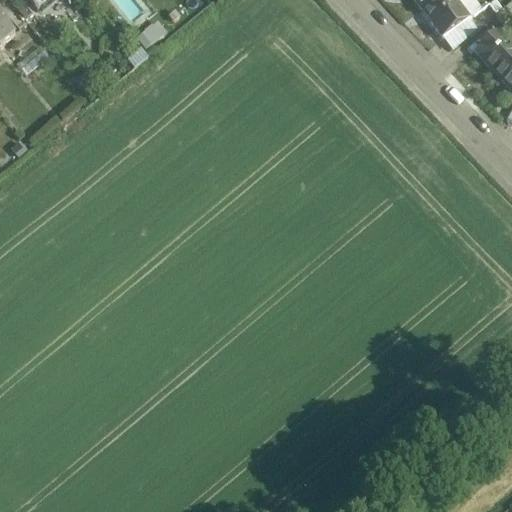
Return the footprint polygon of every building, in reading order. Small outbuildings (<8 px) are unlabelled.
[(23,0),(34,12),(48,0),(23,0)] [(411,0),(422,14),(440,0),(411,0)] [(451,0),(440,0),(422,14),(431,27),(443,43),(469,24),(451,0)] [(511,6),(496,20),(504,29),(511,21),(511,6)] [(0,51),(15,39),(0,21),(0,51)] [(511,49),(499,35),(475,57),(503,86),(511,77),(511,49)] [(511,77),(503,86),(511,96),(511,77)]
